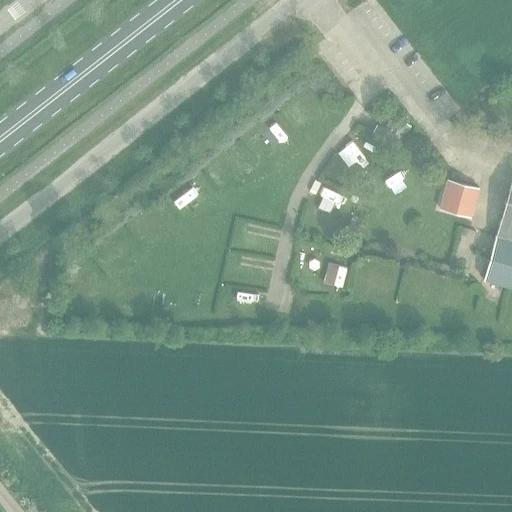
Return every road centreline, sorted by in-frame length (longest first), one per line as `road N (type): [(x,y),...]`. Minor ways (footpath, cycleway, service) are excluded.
road 1 (unclassified): [(0,238),(299,0)]
road 2 (primary): [(179,0),(0,140)]
